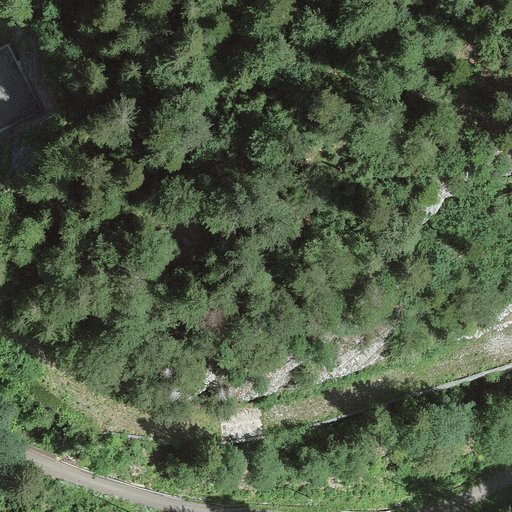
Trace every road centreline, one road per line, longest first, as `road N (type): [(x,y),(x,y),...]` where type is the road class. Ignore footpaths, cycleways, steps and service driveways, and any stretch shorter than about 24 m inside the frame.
road 1 (track): [(511,343),(328,404),(243,424),(178,427),(129,420),(63,390),(0,346)]
road 2 (track): [(205,511),(72,480),(0,447)]
road 3 (primary): [(30,89),(196,0)]
